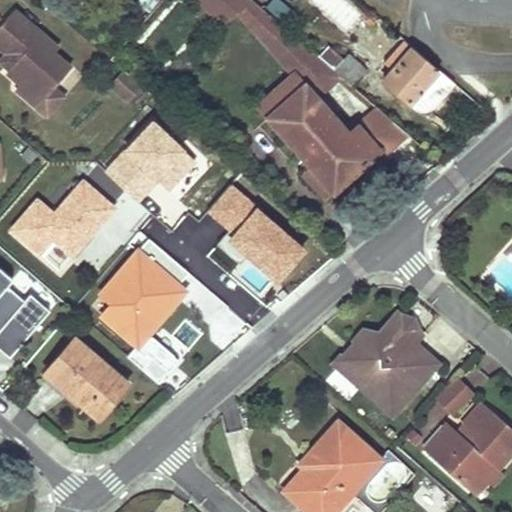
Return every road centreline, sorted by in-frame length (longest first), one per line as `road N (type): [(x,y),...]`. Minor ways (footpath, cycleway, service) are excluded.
road 1 (residential): [(151,445),(382,243)]
road 2 (residential): [(382,243),(511,127)]
road 3 (residential): [(382,243),(511,355)]
